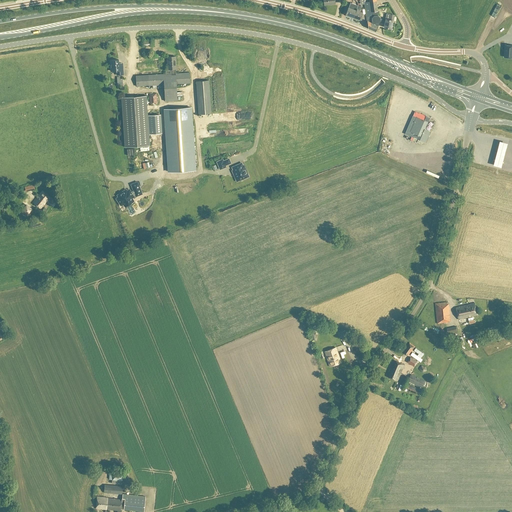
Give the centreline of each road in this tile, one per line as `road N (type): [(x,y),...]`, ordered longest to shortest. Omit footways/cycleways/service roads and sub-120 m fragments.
road 1 (unclassified): [(320,478),(361,383),(433,274),(470,119)]
road 2 (unclassified): [(0,47),(196,27),(314,48)]
road 3 (primary): [(178,9),(303,28),(478,97)]
road 4 (primary): [(0,37),(178,9)]
road 5 (primary): [(178,9),(89,8),(0,21)]
road 6 (unclassified): [(470,119),(419,88),(314,48)]
road 7 (residential): [(404,46),(257,0)]
